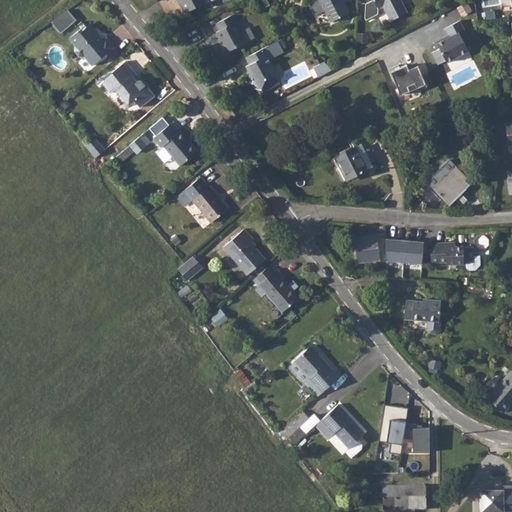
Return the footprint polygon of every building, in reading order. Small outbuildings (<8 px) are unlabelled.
[(177,0),(182,8),(185,6),(188,13),(207,4),(204,0),(177,0)] [(319,0),(331,22),(349,12),(342,0),(319,0)] [(373,0),(374,0),(366,4),(366,18),(367,20),(379,14),(378,9),(384,6),(392,21),(409,11),(402,0),(373,0)] [(64,11),(48,23),(56,33),(71,21),(64,11)] [(234,16),(218,24),(222,31),(218,33),(229,53),(256,38),(250,27),(242,32),(234,16)] [(460,19),(446,26),(449,33),(451,32),(452,34),(446,37),(445,36),(437,40),(440,47),(433,51),(439,63),(447,59),(447,60),(469,49),(459,31),(465,28),(460,19)] [(79,30),(70,38),(76,44),(76,50),(80,56),(85,56),(93,66),(114,47),(106,37),(102,41),(97,36),(100,34),(91,24),(81,32),(79,30)] [(368,34),(358,33),(357,42),(368,43),(368,34)] [(278,41),(247,57),(251,64),(247,66),(254,80),(253,84),(256,88),(262,89),(264,92),(280,84),(276,75),(277,74),(268,58),(267,56),(272,53),(274,56),(283,51),(278,41)] [(117,90),(122,97),(125,94),(133,104),(136,102),(141,108),(155,96),(141,81),(138,81),(137,82),(133,77),(136,74),(125,61),(112,73),(113,74),(102,83),(112,94),(117,90)] [(326,61),(315,68),(319,76),(331,69),(326,61)] [(399,65),(390,68),(401,95),(410,91),(408,86),(415,83),(417,88),(426,84),(419,66),(409,70),(407,65),(400,68),(399,65)] [(125,94),(122,97),(130,106),(133,104),(125,94)] [(234,108),(229,111),(235,118),(239,115),(234,108)] [(155,137),(152,139),(160,148),(162,146),(179,166),(197,151),(189,143),(188,144),(178,132),(177,133),(169,124),(168,126),(161,118),(148,129),(155,137)] [(128,146),(135,154),(149,142),(142,134),(128,146)] [(96,138),(86,147),(95,157),(105,149),(96,138)] [(356,147),(367,169),(372,166),(360,145),(356,147)] [(356,147),(336,157),(348,179),(367,169),(356,147)] [(467,157),(457,166),(472,182),(478,177),(473,172),(478,167),(467,157)] [(428,182),(450,204),(472,182),(457,166),(451,160),(428,182)] [(176,197),(181,203),(189,196),(193,201),(211,222),(227,208),(209,186),(208,187),(200,177),(176,197)] [(189,196),(181,203),(185,208),(193,201),(189,196)] [(244,228),(223,247),(247,274),(265,259),(250,242),(253,239),(244,228)] [(386,238),(385,233),(355,238),(359,263),(388,258),(386,238)] [(422,263),(424,241),(386,238),(388,258),(387,261),(422,263)] [(447,241),(439,242),(431,249),(432,262),(447,262),(447,264),(466,263),(475,262),(474,255),(474,246),(456,246),(447,247),(447,241)] [(185,262),(177,268),(187,280),(203,267),(193,255),(185,262)] [(475,262),(466,263),(467,270),(476,269),(481,265),(481,255),(474,255),(475,262)] [(256,276),(261,282),(272,272),(267,266),(256,276)] [(261,282),(255,287),(262,295),(265,292),(282,311),(298,297),(288,286),(289,285),(283,278),(284,276),(277,268),(272,272),(261,282)] [(406,300),(405,318),(428,320),(428,330),(430,333),(439,334),(441,331),(442,320),(440,320),(442,300),(423,299),(423,301),(406,300)] [(311,346),(294,361),(309,378),(304,382),(317,396),(339,376),(311,346)] [(294,361),(289,366),(304,382),(309,378),(294,361)] [(511,369),(487,397),(504,411),(511,402),(511,369)] [(338,405),(315,425),(327,439),(334,433),(349,449),(358,440),(365,433),(338,405)] [(302,410),(279,431),(286,439),(300,427),(309,417),(302,410)] [(300,427),(286,439),(292,445),(306,433),(300,427)] [(349,449),(345,452),(351,458),(362,448),(362,444),(358,440),(349,449)] [(495,489),(481,489),(482,511),(503,511),(503,510),(506,510),(506,511),(511,511),(511,485),(503,486),(503,489),(495,489)] [(425,486),(382,487),(383,510),(426,509),(425,486)]
